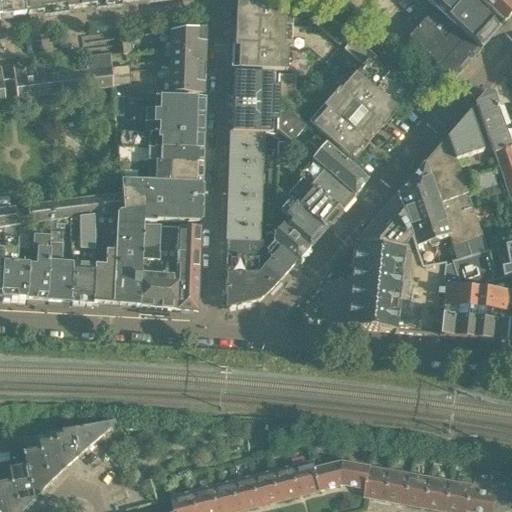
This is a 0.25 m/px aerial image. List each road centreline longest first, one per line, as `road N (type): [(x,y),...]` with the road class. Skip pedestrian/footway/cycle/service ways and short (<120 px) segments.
road 1 (residential): [(253,334),(511,38)]
road 2 (residential): [(211,331),(223,4)]
road 3 (residential): [(253,334),(511,362)]
road 4 (residential): [(0,29),(223,4)]
road 5 (residential): [(0,319),(211,331)]
